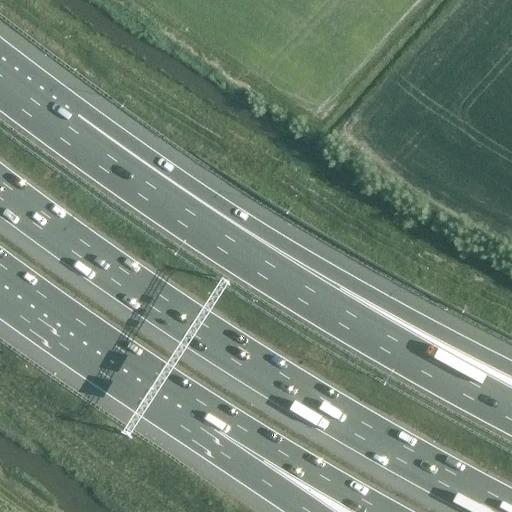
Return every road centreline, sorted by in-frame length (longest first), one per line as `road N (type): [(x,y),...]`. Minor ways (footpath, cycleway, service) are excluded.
road 1 (motorway): [(0,188),(250,362),(506,511)]
road 2 (motorway): [(511,413),(232,249),(62,132)]
road 3 (motorway): [(511,372),(62,132)]
road 4 (motorway): [(0,266),(210,410)]
road 5 (motorway): [(210,410),(382,511)]
road 6 (motorway): [(210,410),(322,511)]
